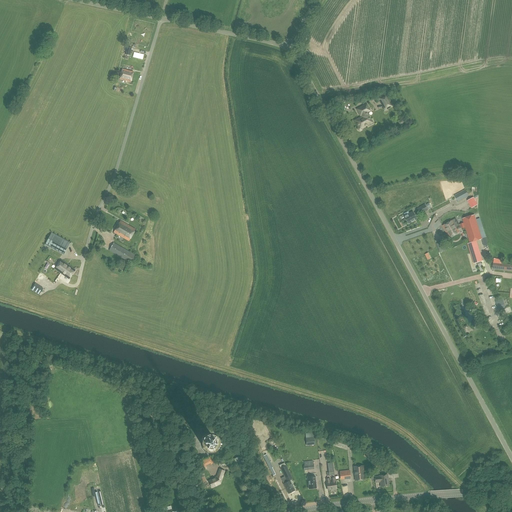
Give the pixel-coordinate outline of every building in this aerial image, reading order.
[(131,82),(133,72),(122,69),(120,79),(131,82)] [(378,98),(380,101),(383,107),(385,110),(393,106),(386,94),(378,98)] [(366,105),(358,109),(361,115),(363,117),(361,118),(357,120),(358,123),(357,124),(358,127),(357,129),(358,130),(360,131),(361,130),(362,128),(362,127),(367,124),(366,123),(371,120),(366,112),(369,110),(366,105)] [(458,202),(469,196),(465,189),(455,195),(458,202)] [(420,214),(428,210),(426,204),(417,209),(420,214)] [(455,215),(466,209),(464,205),(453,210),(455,215)] [(433,216),(442,211),(439,206),(430,211),(433,216)] [(409,223),(417,219),(414,212),(405,216),(409,223)] [(474,215),(463,218),(464,223),(466,228),(470,242),(476,240),(482,239),(474,215)] [(446,232),(457,226),(454,220),(443,225),(446,232)] [(120,221),(114,232),(129,241),(136,230),(120,221)] [(457,226),(446,232),(449,238),(460,232),(457,226)] [(70,243),(52,233),(45,244),(64,254),(70,243)] [(444,241),(437,244),(440,253),(447,251),(444,241)] [(132,263),(136,256),(114,243),(109,250),(132,263)] [(55,269),(60,273),(63,269),(65,271),(67,268),(68,269),(70,266),(61,260),(55,269)] [(63,269),(60,273),(69,279),(75,270),(70,266),(68,269),(67,268),(65,271),(63,269)] [(39,294),(40,293),(43,288),(36,283),(33,288),(32,290),(39,294)] [(176,423),(179,433),(183,431),(182,430),(184,429),(185,431),(189,429),(186,420),(176,423)] [(206,448),(207,448),(208,448),(209,448),(210,448),(212,447),(213,447),(213,446),(214,445),(215,444),(215,443),(215,441),(215,440),(215,439),(214,438),(213,437),(213,436),(212,435),(210,435),(210,434),(209,434),(208,434),(207,434),(206,435),(204,435),(203,436),(203,437),(202,438),(201,439),(201,440),(201,441),(201,443),(201,444),(202,445),(203,446),(203,447),(204,447),(206,448)] [(344,448),(346,442),(336,439),(334,445),(344,448)] [(239,455),(233,458),(237,465),(242,462),(239,455)] [(267,455),(264,456),(273,475),(276,474),(272,467),(273,467),(267,455)] [(304,462),(304,466),(303,466),(304,470),(315,469),(314,465),(313,465),(313,461),(304,462)] [(355,480),(365,479),(363,465),(354,466),(355,480)] [(289,493),(295,490),(289,479),(292,478),(286,466),(281,468),(288,481),(284,483),(289,493)] [(222,477),(224,470),(219,469),(216,476),(217,477),(209,481),(212,487),(220,483),(219,480),(220,479),(221,476),(222,477)] [(341,479),(351,478),(350,470),(340,471),(341,479)] [(381,487),(389,486),(388,474),(374,476),(375,482),(380,482),(381,487)] [(309,489),(316,488),(315,476),(308,477),(309,489)] [(327,483),(328,490),(337,489),(336,483),(335,483),(335,478),(332,478),(332,482),(330,483),(330,478),(326,479),(327,483)]
